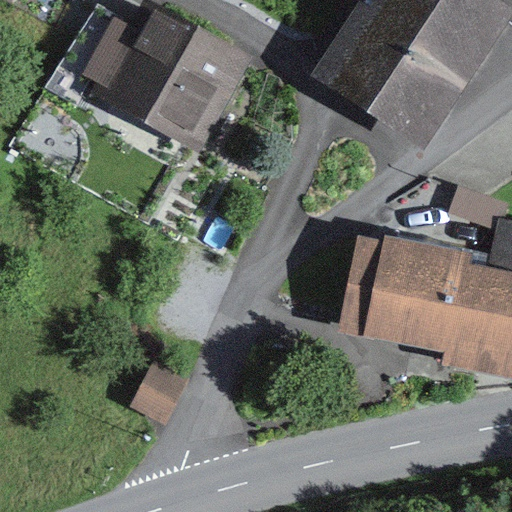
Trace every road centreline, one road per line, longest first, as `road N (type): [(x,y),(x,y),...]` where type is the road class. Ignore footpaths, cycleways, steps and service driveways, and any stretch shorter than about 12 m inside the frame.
road 1 (residential): [(511,79),(244,285),(164,497)]
road 2 (secondary): [(511,411),(164,497)]
